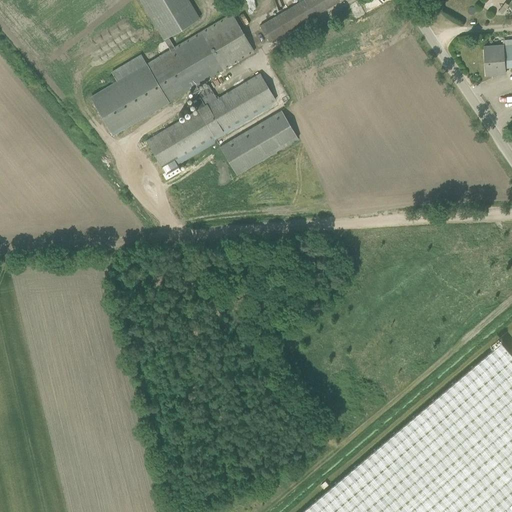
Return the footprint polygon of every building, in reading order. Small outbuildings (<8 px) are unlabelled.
[(189,0),(140,0),(170,49),(174,47),(168,36),(200,17),(189,0)] [(302,0),(260,26),(270,42),(340,0),(302,0)] [(190,89),(196,85),(254,51),(232,13),(174,47),(170,49),(146,63),(141,54),(111,72),(117,81),(91,95),(114,133),(190,89)] [(505,72),(505,67),(504,45),(485,47),(487,74),(505,72)] [(260,73),(208,104),(198,110),(146,140),(161,167),(275,99),(260,73)] [(192,93),(189,95),(198,110),(208,104),(207,102),(216,97),(208,84),(199,89),(196,85),(190,89),(192,93)] [(298,139),(281,110),(220,146),(237,175),(298,139)] [(511,511),(511,352),(502,341),(301,511),(511,511)]
